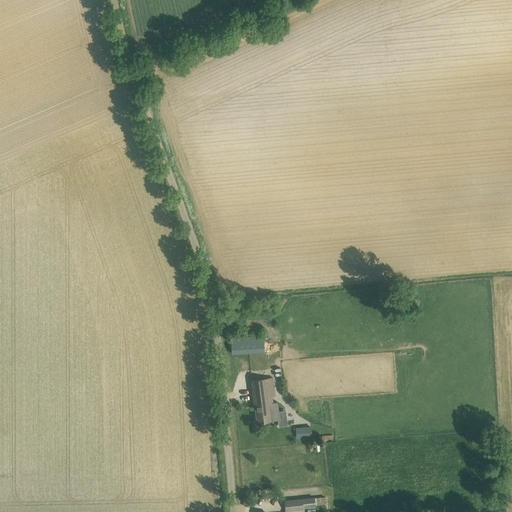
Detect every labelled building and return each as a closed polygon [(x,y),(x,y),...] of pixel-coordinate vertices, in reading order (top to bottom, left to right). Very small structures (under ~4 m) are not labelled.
[(406,291),(393,293),(394,309),(407,307),(406,291)] [(230,339),(232,354),(264,351),(262,336),(230,339)] [(273,377),(252,380),(257,423),(271,421),(278,420),(279,426),(287,425),(286,411),(279,412),(278,402),(273,403),(272,397),(275,396),(273,377)] [(295,425),(296,436),(312,435),(311,424),(295,425)] [(302,498),(285,500),(286,511),(303,509),(303,508),(302,498)]
